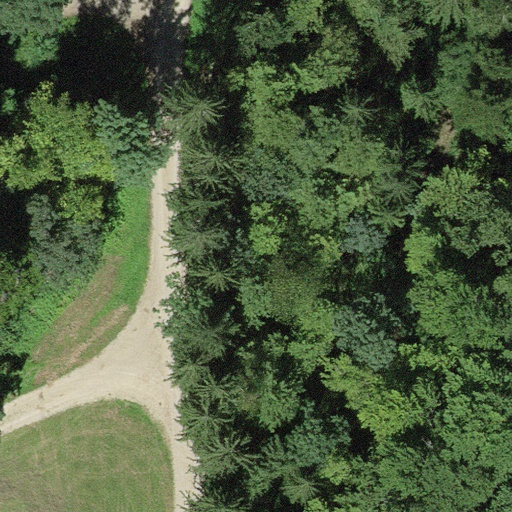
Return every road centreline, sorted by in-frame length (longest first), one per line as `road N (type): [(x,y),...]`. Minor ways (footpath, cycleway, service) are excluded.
road 1 (track): [(502,0),(321,511)]
road 2 (track): [(191,511),(162,350),(141,332),(158,275),(172,0)]
road 3 (track): [(141,332),(90,379),(0,422)]
